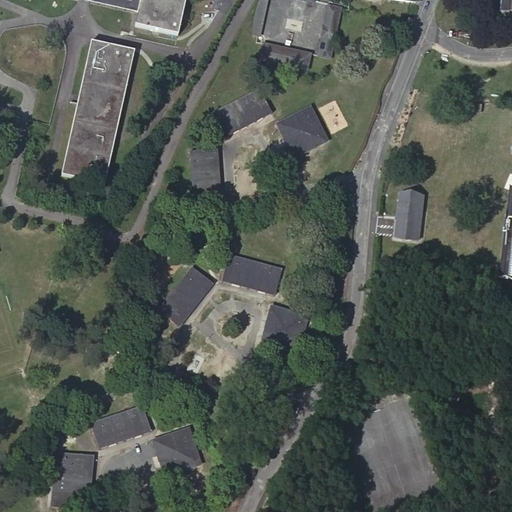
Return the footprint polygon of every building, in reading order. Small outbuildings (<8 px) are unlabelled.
[(72,0),(138,14),(141,0),(131,0),(131,4),(114,0),(72,0)] [(176,36),(184,0),(141,0),(138,14),(135,27),(176,36)] [(258,37),(265,1),(263,0),(260,0),(257,0),(257,1),(257,3),(256,5),(256,7),(255,9),(254,11),(254,13),(254,15),(253,17),(253,19),(253,21),(252,23),(252,24),(252,26),(252,27),(251,29),(251,31),(251,34),(251,36),(256,37),(258,37)] [(508,0),(499,0),(497,13),(507,13),(508,3),(508,0)] [(326,5),(317,56),(330,59),(339,8),(326,5)] [(302,22),(286,18),(284,29),(300,32),(302,22)] [(61,175),(105,185),(134,52),(91,42),(61,175)] [(310,54),(262,45),(261,45),(258,61),(307,71),(310,54)] [(219,133),(267,108),(258,91),(209,116),(219,133)] [(270,115),(267,108),(219,133),(222,140),(270,115)] [(326,142),(309,109),(276,126),(293,159),(326,142)] [(216,151),(208,152),(213,205),(220,205),(216,151)] [(213,205),(208,152),(189,153),(193,207),(213,205)] [(420,191),(398,188),(394,232),(416,234),(420,191)] [(511,188),(511,190),(500,279),(511,280),(511,188)] [(223,275),(275,289),(280,270),(228,256),(223,275)] [(173,323),(206,281),(190,268),(156,311),(173,323)] [(274,297),(275,289),(223,275),(221,283),(274,297)] [(213,285),(206,281),(173,323),(179,328),(213,285)] [(297,353),(305,318),(271,308),(261,343),(297,353)] [(96,443),(148,426),(141,407),(89,424),(96,443)] [(150,433),(148,426),(96,443),(98,450),(150,433)] [(200,465),(188,431),(153,442),(165,476),(200,465)] [(80,509),(85,456),(55,453),(50,507),(80,509)] [(93,457),(85,456),(80,509),(89,510),(93,457)]
